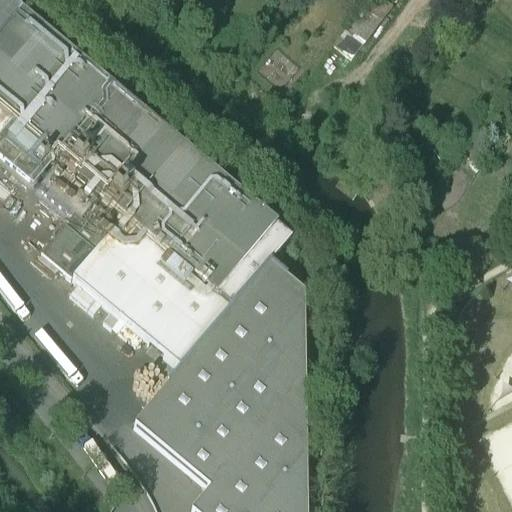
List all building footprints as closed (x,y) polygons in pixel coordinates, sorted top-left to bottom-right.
[(378,0),(372,0),(333,50),(351,64),(392,11),(378,0)] [(0,42),(19,19),(0,3),(0,42)] [(275,232),(19,19),(0,42),(0,123),(10,131),(50,165),(62,175),(92,200),(122,225),(216,303),(275,232)] [(0,123),(0,142),(10,131),(0,123)] [(50,165),(10,131),(0,142),(0,167),(28,191),(50,165)] [(446,135),(433,149),(442,157),(454,142),(446,135)] [(92,200),(62,175),(41,202),(70,226),(92,200)] [(70,226),(40,261),(71,287),(122,225),(92,200),(70,226)] [(216,303),(122,225),(71,287),(164,365),(216,303)] [(216,303),(164,365),(178,376),(165,391),(167,393),(133,433),(209,497),(195,511),(305,511),(303,301),(285,286),(286,284),(269,271),(290,245),(275,232),(216,303)]
